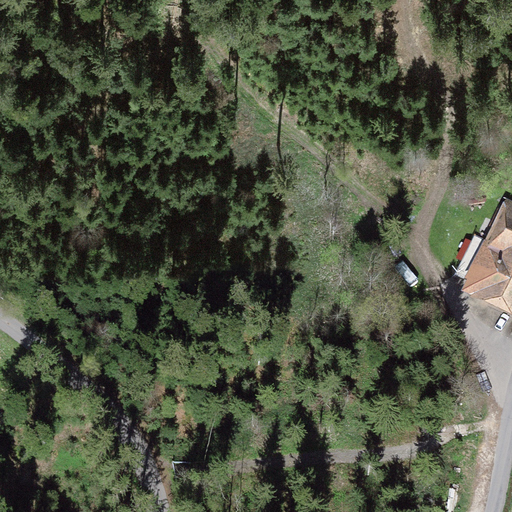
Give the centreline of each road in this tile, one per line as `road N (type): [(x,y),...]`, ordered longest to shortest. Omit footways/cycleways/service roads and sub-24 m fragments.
road 1 (track): [(511,399),(442,271),(385,204),(221,72),(192,0)]
road 2 (unclassified): [(0,319),(131,429),(164,511)]
